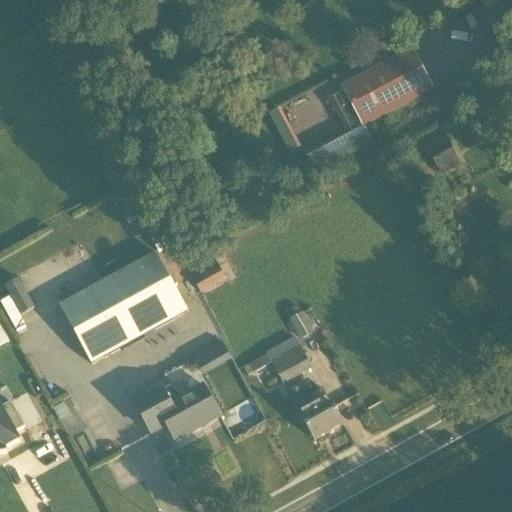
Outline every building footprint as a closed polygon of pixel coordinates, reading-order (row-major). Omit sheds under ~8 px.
[(105,41),(119,67),(138,57),(124,31),(105,41)] [(433,92),(412,52),(343,87),(345,90),(329,97),(348,134),(306,155),(316,175),(373,145),(364,127),(414,101),(433,92)] [(425,147),(442,177),(462,166),(445,136),(425,147)] [(196,265),(194,281),(201,294),(226,281),(213,255),(196,265)] [(152,332),(120,274),(60,307),(92,365),(152,332)] [(21,316),(34,308),(18,279),(5,287),(21,316)] [(291,319),(301,339),(314,332),(304,312),(291,319)] [(0,326),(0,347),(9,343),(0,326)] [(300,348),(299,349),(293,339),(266,354),(268,356),(272,364),(283,386),(313,370),(300,348)] [(250,367),(244,370),(249,377),(272,364),(268,356),(250,367)] [(152,436),(167,428),(175,443),(221,418),(204,387),(180,401),(172,388),(164,392),(163,390),(135,405),(152,436)] [(322,389),(307,398),(301,389),(289,396),(314,441),(344,425),(329,398),(327,399),(322,389)] [(20,442),(15,434),(25,428),(11,403),(1,409),(0,407),(0,457),(7,454),(5,451),(20,442)]
